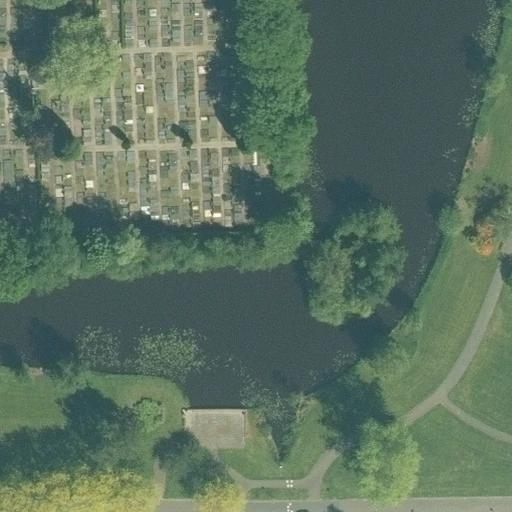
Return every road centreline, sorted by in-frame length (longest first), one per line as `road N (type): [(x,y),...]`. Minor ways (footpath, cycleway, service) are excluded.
road 1 (residential): [(0,506),(276,511)]
road 2 (residential): [(276,511),(511,506)]
